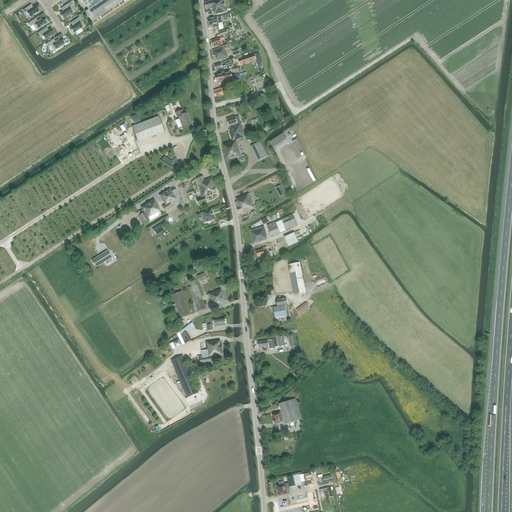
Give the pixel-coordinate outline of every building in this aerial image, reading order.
[(81,0),(88,9),(102,0),(81,0)] [(102,0),(88,9),(85,11),(92,21),(96,18),(95,17),(97,16),(98,17),(99,17),(98,15),(100,14),(101,15),(105,12),(104,11),(106,10),(107,11),(111,8),(110,7),(112,6),(113,7),(117,4),(116,3),(118,1),(119,3),(123,0),(102,0)] [(223,0),(210,0),(205,1),(206,9),(212,8),(213,11),(214,11),(215,15),(226,12),(223,0)] [(63,11),(60,13),(62,16),(61,16),(63,19),(67,16),(67,17),(70,15),(69,15),(75,11),(71,6),(74,5),(72,1),(61,9),(63,11)] [(31,5),(23,10),(25,14),(27,12),(30,17),(33,15),(34,15),(36,13),(39,11),(35,6),(33,8),(31,5)] [(39,16),(28,24),(30,27),(33,25),(36,30),(41,27),(44,25),(48,22),(46,19),(45,20),(43,17),(41,19),(39,16)] [(223,23),(221,16),(208,19),(209,26),(213,25),(213,28),(219,27),(218,24),(223,23)] [(73,26),(70,28),(72,30),(71,31),(73,34),(77,31),(80,29),(79,29),(84,26),(79,18),(71,23),(73,26)] [(46,28),(38,33),(40,36),(42,35),(46,40),(48,38),(48,39),(51,37),(51,36),(54,34),(51,29),(48,30),(46,28)] [(219,38),(212,41),(214,47),(222,44),(221,42),(223,41),(222,40),(224,39),(223,36),(219,38)] [(56,37),(46,44),(48,48),(51,46),(54,51),(59,47),(59,48),(62,46),(62,45),(65,43),(63,40),(63,41),(61,38),(58,40),(56,37)] [(223,47),(212,50),(215,58),(216,58),(217,60),(227,57),(223,47)] [(241,49),(238,50),(233,52),(235,57),(240,55),(240,53),(242,52),(241,49)] [(259,52),(238,59),(240,65),(257,60),(260,68),(263,67),(262,62),(259,52)] [(217,82),(237,78),(236,75),(232,76),(231,72),(230,72),(230,70),(215,74),(217,82)] [(230,92),(228,86),(214,90),(215,97),(230,92)] [(182,127),(190,124),(186,113),(184,114),(183,111),(176,113),(177,117),(178,117),(182,127)] [(138,115),(132,117),(134,123),(140,120),(138,115)] [(235,116),(226,119),(230,130),(229,130),(232,141),(237,140),(246,137),(241,123),(239,116),(236,117),(235,116)] [(138,142),(164,132),(159,117),(132,127),(138,142)] [(115,132),(122,125),(120,122),(112,129),(115,132)] [(232,141),(223,144),(224,148),(223,148),(226,159),(227,160),(242,154),(237,140),(232,141)] [(267,155),(259,141),(250,146),(257,160),(267,155)] [(295,149),(292,144),(290,146),(288,142),(284,144),(289,154),(293,153),(292,151),(295,149)] [(164,156),(162,159),(171,165),(173,162),(164,156)] [(216,193),(213,182),(212,182),(211,179),(203,181),(202,177),(195,179),(201,198),(197,199),(199,204),(207,202),(205,197),(216,193)] [(276,188),(281,197),(286,194),(281,185),(276,188)] [(169,189),(159,195),(164,202),(166,205),(162,207),(165,211),(172,207),(169,203),(176,199),(169,189)] [(239,215),(255,208),(248,193),(236,199),(237,202),(235,203),(239,215)] [(141,214),(139,216),(142,222),(145,226),(162,215),(158,208),(159,207),(154,199),(141,207),(142,209),(140,211),(141,214)] [(203,212),(196,214),(197,217),(202,215),(204,223),(215,219),(212,209),(203,212)] [(275,221),(267,225),(271,237),(281,233),(280,233),(286,230),(298,226),(295,219),(294,216),(276,223),(276,221),(275,221)] [(156,235),(164,230),(160,224),(152,229),(156,235)] [(267,239),(266,235),(267,235),(264,226),(250,231),(254,244),(267,240),(267,239)] [(301,228),(285,234),(289,244),(300,240),(298,235),(303,233),(301,228)] [(264,251),(267,250),(266,247),(263,247),(263,249),(256,251),(258,257),(265,255),(264,251)] [(107,251),(92,260),(96,267),(112,258),(107,251)] [(300,262),(288,264),(294,296),(306,294),(300,262)] [(199,282),(207,279),(204,273),(197,276),(199,282)] [(197,284),(189,288),(195,305),(197,311),(198,312),(206,309),(205,306),(203,301),(197,284)] [(212,302),(214,306),(227,301),(222,289),(208,294),(211,302),(212,302)] [(172,295),(180,316),(181,318),(191,315),(182,291),(172,295)] [(286,298),(276,300),(277,307),(273,308),(275,317),(287,315),(289,315),(286,298)] [(307,302),(296,310),(300,315),(308,310),(307,308),(309,306),(307,302)] [(191,340),(187,331),(193,329),(190,324),(177,334),(182,345),(185,344),(191,340)] [(274,340),(258,341),(259,348),(269,347),(269,349),(275,348),(275,347),(281,346),(285,345),(284,336),(279,336),(273,337),(274,340)] [(202,355),(200,356),(200,358),(200,363),(213,361),(213,356),(223,355),(222,344),(220,344),(220,340),(206,342),(207,350),(202,351),(202,355)] [(160,361),(164,357),(158,351),(154,355),(160,361)] [(183,355),(171,360),(187,397),(198,392),(183,355)] [(295,399),(279,404),(285,424),(302,419),(295,399)] [(274,424),(275,423),(283,421),(280,412),(272,414),(274,420),(273,420),(274,424)] [(290,487),(302,484),(299,475),(288,477),(290,487)] [(279,485),(276,485),(277,489),(277,492),(278,496),(287,494),(286,489),(289,489),(288,484),(285,485),(285,483),(284,484),(279,485)] [(327,491),(323,491),(325,497),(330,495),(330,496),(330,497),(333,497),(331,487),(328,488),(328,490),(327,491)]
